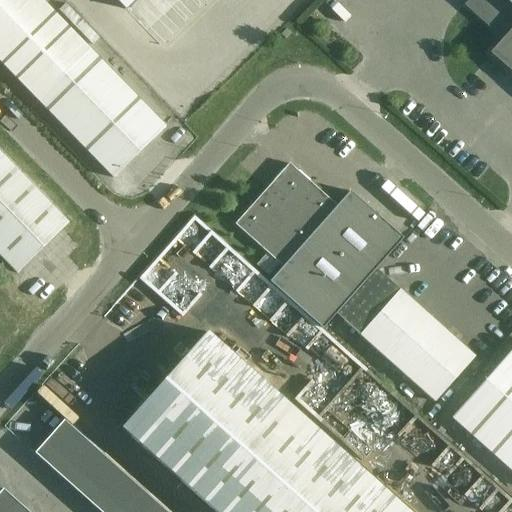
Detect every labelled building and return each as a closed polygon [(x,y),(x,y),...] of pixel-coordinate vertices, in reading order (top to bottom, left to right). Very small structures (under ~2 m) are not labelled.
[(0,0),(0,63),(37,101),(112,178),(165,128),(86,47),(40,0),(0,0)] [(511,0),(474,0),(469,6),(507,39),(493,54),(511,70),(511,0)] [(68,223),(0,153),(0,257),(16,274),(68,223)] [(375,269),(402,239),(349,192),(336,206),(288,164),(234,225),(282,267),(269,282),(322,329),(335,315),(375,269)] [(383,277),(343,322),(359,335),(396,369),(436,324),(428,317),(399,290),(383,277)] [(454,288),(428,317),(436,324),(443,329),(468,301),(454,288)] [(443,329),(436,324),(396,369),(434,402),(474,357),(443,329)] [(407,511),(337,449),(206,333),(121,428),(214,511),(407,511)] [(511,472),(511,349),(451,418),(511,472)] [(60,424),(33,454),(98,511),(165,511),(63,420),(60,424)] [(27,511),(2,489),(0,491),(0,511),(27,511)]
